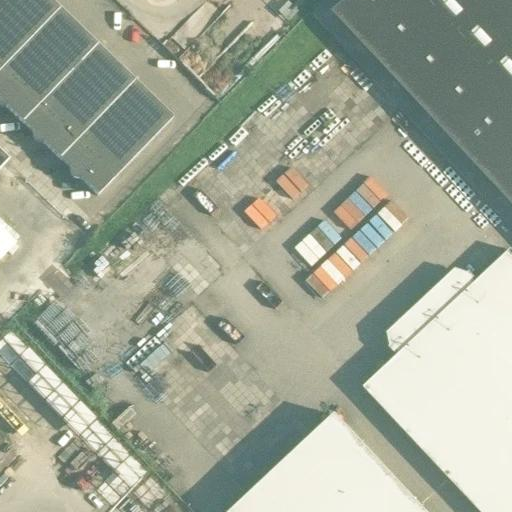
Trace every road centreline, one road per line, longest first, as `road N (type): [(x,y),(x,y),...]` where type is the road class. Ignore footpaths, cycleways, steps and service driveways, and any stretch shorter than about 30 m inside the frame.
road 1 (unknown): [(260,236),(372,157),(396,158),(430,197),(438,221),(433,235),(338,330)]
road 2 (unknown): [(184,459),(125,394),(110,355),(114,319),(156,278),(188,261),(206,263)]
road 3 (unknown): [(307,351),(460,511)]
road 4 (unknown): [(307,351),(184,459)]
road 5 (unknown): [(206,263),(242,281),(307,351)]
road 6 (unknown): [(338,330),(260,236)]
